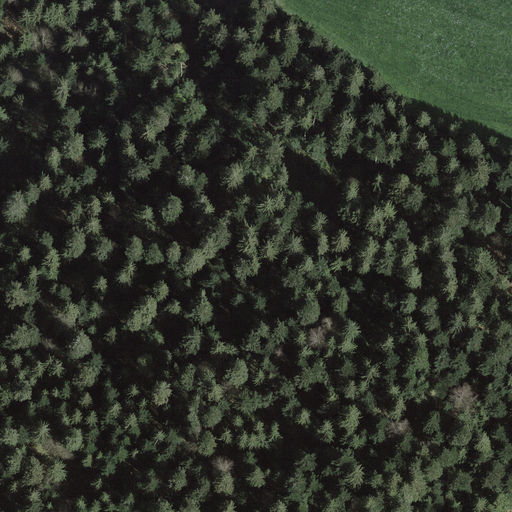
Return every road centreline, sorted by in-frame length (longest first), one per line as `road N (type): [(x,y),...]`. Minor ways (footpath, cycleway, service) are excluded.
road 1 (track): [(511,347),(481,331),(408,330),(364,353),(337,442),(133,511)]
road 2 (track): [(511,144),(433,110),(273,0)]
road 3 (track): [(0,92),(137,0)]
